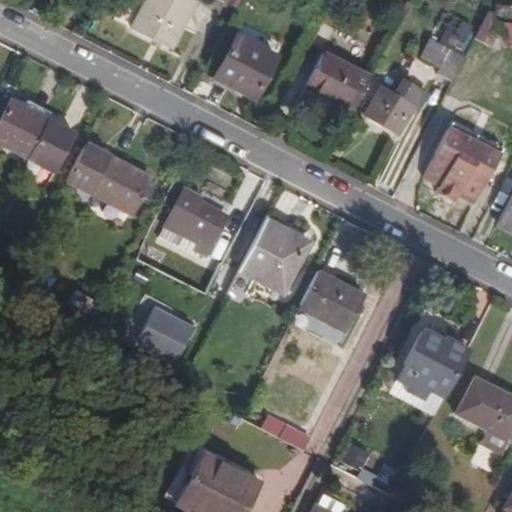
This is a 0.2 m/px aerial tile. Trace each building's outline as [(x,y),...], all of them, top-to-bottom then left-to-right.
[(195,2),(191,0),(145,0),(131,30),(169,50),(195,2)] [(495,20),(496,24),(511,25),(511,7),(495,6),(495,20)] [(495,20),(489,12),(475,40),(490,48),(500,30),(496,24),(495,20)] [(500,30),(510,46),(511,46),(511,25),(496,24),(500,30)] [(276,57),(234,35),(213,79),(253,100),(276,57)] [(451,82),(464,57),(429,39),(420,57),(439,67),(436,74),(451,82)] [(303,86),(353,111),(369,79),(319,54),(303,86)] [(404,124),(412,107),(420,93),(401,82),(396,92),(401,95),(398,100),(379,89),(366,116),(397,135),(404,124)] [(24,108),(47,119),(51,112),(28,99),(24,108)] [(76,135),(47,119),(24,108),(11,101),(0,122),(0,144),(56,175),(76,135)] [(416,110),(412,107),(404,124),(409,126),(416,110)] [(464,135),(448,127),(423,176),(439,184),(436,190),(455,199),(457,194),(474,202),(499,152),(484,145),(464,135)] [(467,130),(464,135),(484,145),(487,139),(467,130)] [(85,145),(66,181),(131,214),(148,180),(109,160),(110,158),(85,145)] [(205,257),(226,217),(201,204),(202,200),(183,190),(159,238),(191,256),(193,251),(205,257)] [(511,195),(497,224),(511,231),(511,195)] [(246,257),(239,271),(281,293),(307,243),(265,221),(258,234),(246,257)] [(230,248),(246,257),(258,234),(241,225),(230,248)] [(318,272),(299,309),(346,333),(364,296),(318,272)] [(94,300),(82,291),(78,295),(75,294),(70,302),(81,310),(85,303),(89,306),(94,300)] [(159,331),(138,321),(127,343),(144,356),(159,331)] [(443,399),(467,353),(443,340),(442,344),(420,332),(395,381),(406,387),(404,390),(424,400),(429,391),(443,399)] [(456,415),(507,441),(511,431),(511,398),(474,379),(456,415)] [(243,511),(258,484),(201,454),(174,503),(190,511),(243,511)] [(511,511),(511,492),(503,509),(509,511),(511,511)]
